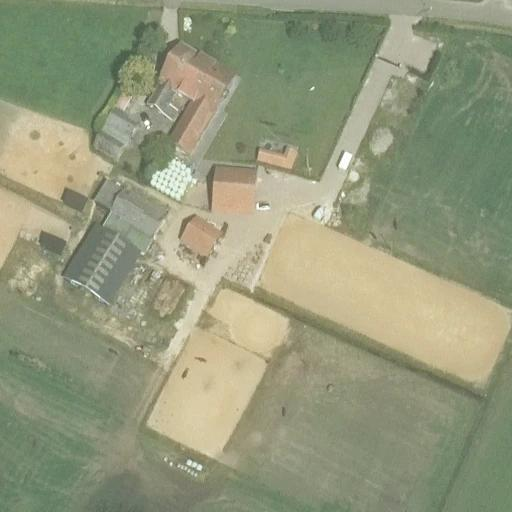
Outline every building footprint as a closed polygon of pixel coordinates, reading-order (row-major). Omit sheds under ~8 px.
[(186,102),(206,65),(181,50),(159,87),(160,87),(147,109),(171,123),(176,113),(169,108),(176,96),(186,102)] [(206,65),(186,102),(192,105),(168,147),(189,159),(209,124),(234,81),(206,65)] [(137,125),(122,117),(126,110),(118,105),(106,126),(129,140),(137,125)] [(117,162),(123,150),(101,137),(94,149),(117,162)] [(216,173),(212,213),(252,217),(256,177),(216,173)] [(97,208),(111,217),(102,232),(96,228),(63,281),(109,310),(116,299),(121,301),(145,256),(166,221),(110,187),(97,208)] [(179,245),(205,262),(221,237),(195,220),(179,245)]
